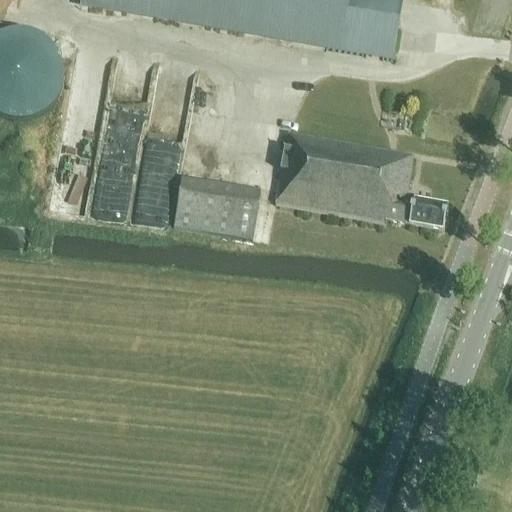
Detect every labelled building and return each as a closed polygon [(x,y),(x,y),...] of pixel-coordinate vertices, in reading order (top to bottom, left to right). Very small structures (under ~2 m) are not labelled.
[(392,58),(402,0),(82,0),(82,5),(392,58)] [(0,122),(9,126),(27,126),(43,118),(55,106),(62,89),(61,71),(54,55),(41,43),(25,36),(7,37),(0,40),(0,122)] [(129,222),(165,229),(196,72),(161,65),(129,222)] [(406,202),(413,159),(287,139),(276,209),(385,227),(386,222),(444,233),(448,210),(406,202)] [(82,216),(90,181),(59,174),(51,209),(82,216)] [(261,198),(181,185),(174,233),(253,246),(261,198)]
